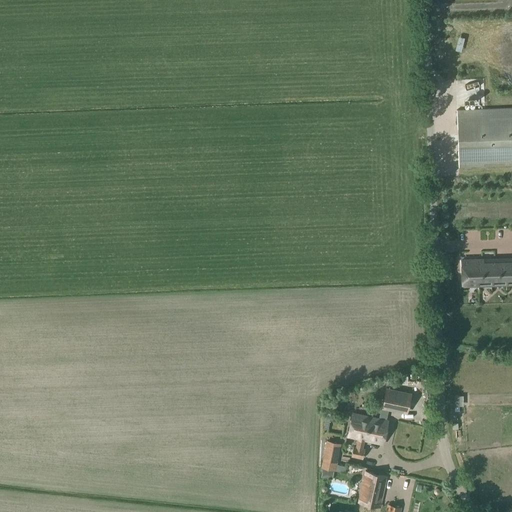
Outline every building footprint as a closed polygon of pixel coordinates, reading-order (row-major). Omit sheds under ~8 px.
[(472,84),(511,83),(511,42),(487,35),(485,41),(479,41),(474,34),(474,30),(467,28),(467,26),(464,20),(466,13),(465,12),(457,12),(463,21),(463,23),(455,21),(455,26),(453,27),(454,88),(459,85),(462,89),(465,77),(472,88),(476,85),(472,84)] [(456,110),(459,168),(511,165),(511,108),(466,110),(456,110)] [(476,259),(463,260),(464,286),(511,283),(511,259),(506,259),(476,261),(476,259)] [(410,395),(409,395),(409,397),(386,392),(386,390),(382,407),(383,408),(383,405),(406,410),(406,412),(410,395)] [(383,444),(385,440),(390,421),(356,411),(349,435),(360,437),(357,446),(354,445),(351,454),(363,457),(366,449),(362,448),(365,439),(383,444)] [(327,441),(321,468),(335,471),(341,444),(327,441)] [(333,471),(323,468),(321,477),(331,479),(333,471)] [(380,508),(387,477),(365,472),(358,503),(380,508)]
